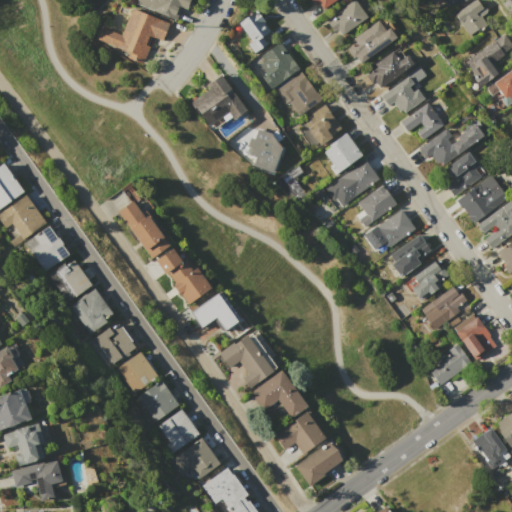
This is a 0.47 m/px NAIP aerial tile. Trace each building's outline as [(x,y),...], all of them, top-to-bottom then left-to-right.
[(136,0),(188,0),(185,8),(180,6),(175,20),(135,3),(136,0)] [(334,0),(322,9),(317,2),(314,5),(310,0),(334,0)] [(354,0),(366,17),(341,35),(336,29),(333,31),(327,23),(338,15),(336,12),(352,0),(354,0)] [(465,0),(461,3),(460,2),(450,9),(443,0),(465,0)] [(453,14),(472,0),(480,0),(488,11),(480,16),(486,24),(476,31),(475,30),(468,35),(453,14)] [(168,23),(161,40),(149,35),(145,45),(149,47),(141,63),(128,57),(130,53),(97,39),(102,27),(121,35),(132,8),(168,23)] [(252,52),(247,44),(251,41),(237,22),(255,9),(275,36),(252,52)] [(360,63),(354,55),(352,57),(346,49),(355,42),(352,38),(377,20),(383,28),(388,25),(396,37),(360,63)] [(503,35),(511,46),(503,53),(504,54),(493,62),(499,72),(479,87),(468,72),(476,67),(474,63),(484,56),(480,51),(503,35)] [(270,88),(262,78),(266,75),(259,65),(265,61),(261,55),(279,42),(297,69),(270,88)] [(412,63),(379,87),(375,80),(371,83),(366,75),(376,67),(374,64),(391,52),(397,61),(406,55),(412,63)] [(404,113),(401,109),(399,111),(392,102),(386,105),(380,96),(409,75),(407,73),(418,65),(425,74),(408,87),(412,92),(416,89),(424,99),(404,113)] [(485,88),(511,68),(511,101),(506,106),(500,98),(503,97),(498,90),(490,95),(485,88)] [(319,99),(295,116),(276,89),(300,72),(319,99)] [(220,73),(246,109),(232,119),(230,117),(226,120),(222,115),(208,126),(190,101),(207,88),(205,85),(220,73)] [(442,125),(421,139),(420,138),(417,135),(418,134),(416,131),(422,126),(419,122),(406,132),(398,122),(426,102),(442,125)] [(318,145),(301,121),(323,105),(339,127),(329,134),(331,136),(318,145)] [(417,147),(444,128),(449,135),(446,138),(448,141),(447,142),(451,148),(453,147),(450,143),(457,139),(455,137),(467,128),(466,127),(473,122),(483,135),(456,155),(455,154),(441,164),(439,161),(437,163),(430,154),(425,158),(417,147)] [(272,172),(251,165),(254,157),(248,155),(250,147),(246,146),(249,137),(254,138),(257,129),(284,138),(272,172)] [(334,174),(329,167),(332,165),(323,152),(329,147),(327,145),(345,132),(361,155),(334,174)] [(453,196),(446,186),(455,179),(452,175),(448,177),(442,169),(468,151),(475,161),(471,163),(474,168),(478,166),(483,173),(480,175),(480,176),(453,196)] [(377,178),(341,204),(336,198),(333,200),(324,188),(364,159),(377,178)] [(0,164),(2,163),(22,191),(0,206),(0,164)] [(271,183),(296,165),(304,175),(296,181),(306,195),(296,201),(271,183)] [(504,195),(496,201),(498,204),(472,223),(467,217),(468,216),(461,206),(460,206),(455,200),(490,175),(504,195)] [(363,226),(355,215),(362,210),(356,202),(381,185),(394,203),(363,226)] [(0,220),(0,212),(26,194),(47,224),(14,247),(9,240),(19,234),(11,223),(5,228),(0,220)] [(511,232),(490,248),(483,238),(496,229),(493,225),(482,233),(476,224),(511,198),(511,232)] [(117,211),(131,201),(143,219),(148,215),(156,227),(159,225),(170,241),(167,243),(170,246),(150,259),(117,211)] [(414,228),(388,246),(375,228),(401,209),(414,228)] [(23,242),(48,226),(67,254),(43,271),(23,242)] [(399,277),(390,264),(393,262),(388,255),(418,234),(429,250),(420,257),(422,260),(399,277)] [(511,269),(507,273),(502,265),(504,264),(495,252),(511,240),(511,269)] [(153,261),(172,248),(176,255),(182,251),(194,268),(173,282),(166,272),(163,274),(153,261)] [(62,274),(69,270),(65,265),(73,260),(90,284),(76,294),(62,274)] [(446,277),(439,282),(441,285),(419,301),(405,280),(433,260),(438,267),(441,266),(446,273),(444,275),(446,277)] [(172,284),(196,267),(210,288),(187,304),(179,294),(178,295),(173,288),(175,287),(172,284)] [(420,309),(452,286),(456,292),(458,291),(464,300),(456,306),(460,311),(433,330),(423,315),(424,315),(420,309)] [(70,306),(94,288),(112,314),(104,319),(107,322),(88,335),(71,312),(73,310),(70,306)] [(191,312),(217,293),(237,321),(224,331),(214,318),(202,327),(191,312)] [(15,318),(22,313),(28,321),(21,326),(15,318)] [(452,327),(472,314),(475,318),(476,317),(489,335),(488,336),(495,345),(486,352),(485,352),(474,360),(455,332),(455,331),(452,327)] [(94,338),(108,327),(110,330),(112,328),(111,327),(114,324),(115,326),(118,324),(120,326),(122,325),(132,339),(130,341),(134,347),(127,352),(129,354),(120,360),(119,358),(113,363),(111,361),(108,363),(105,359),(108,357),(103,349),(100,351),(97,347),(100,345),(94,338)] [(218,353),(234,341),(235,343),(248,334),(274,370),(248,388),(241,379),(248,374),(239,361),(229,368),(218,353)] [(438,385),(427,370),(441,360),(439,357),(443,353),(445,356),(450,353),(447,349),(456,343),(470,363),(438,385)] [(0,349),(6,346),(12,356),(10,357),(17,368),(6,375),(9,380),(0,386),(0,349)] [(116,368),(139,351),(143,357),(145,356),(156,371),(154,372),(157,376),(134,392),(116,368)] [(249,392),(280,370),(306,406),(289,418),(276,400),(262,410),(249,392)] [(136,397),(159,380),(177,405),(154,422),(136,397)] [(0,395),(6,393),(7,394),(19,389),(30,418),(0,428),(0,395)] [(157,425),(180,409),(199,434),(172,453),(166,444),(169,442),(157,425)] [(495,423),(511,410),(511,446),(510,444),(508,445),(495,428),(498,426),(495,423)] [(274,434),(306,411),(325,438),(302,454),(293,442),(284,449),(274,434)] [(2,434),(14,431),(14,429),(26,425),(28,432),(39,428),(43,442),(37,443),(42,458),(15,466),(11,454),(18,452),(16,444),(6,447),(2,434)] [(476,436),(480,433),(481,434),(489,428),(509,456),(491,469),(471,440),(476,436)] [(170,459),(200,438),(219,464),(197,480),(189,469),(181,474),(170,459)] [(294,466),(328,442),(337,450),(340,460),(320,475),(322,477),(309,486),(294,466)] [(10,470),(43,462),(44,463),(56,460),(61,481),(50,483),(53,496),(40,500),(35,481),(14,486),(10,470)] [(201,485),(226,468),(231,474),(232,474),(247,495),(243,497),(245,501),(248,500),(256,511),(229,511),(233,509),(230,505),(226,509),(219,499),(214,504),(201,485)]
